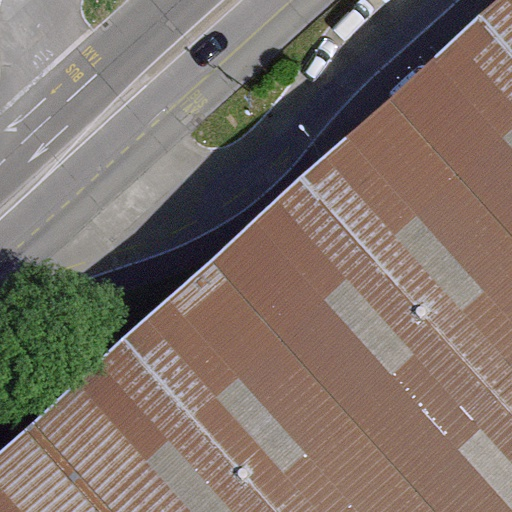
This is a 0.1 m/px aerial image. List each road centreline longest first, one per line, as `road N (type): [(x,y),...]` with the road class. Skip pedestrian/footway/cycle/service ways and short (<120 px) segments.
road 1 (secondary): [(0,254),(280,0)]
road 2 (secondary): [(179,0),(0,166)]
